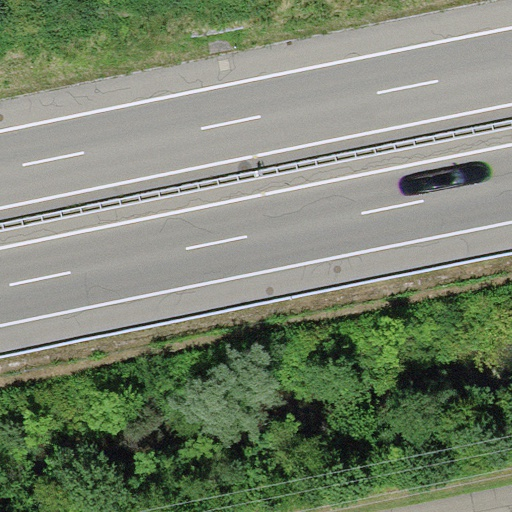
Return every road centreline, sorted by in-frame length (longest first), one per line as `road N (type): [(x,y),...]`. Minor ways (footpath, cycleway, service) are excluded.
road 1 (motorway): [(0,289),(511,185)]
road 2 (motorway): [(511,64),(0,167)]
